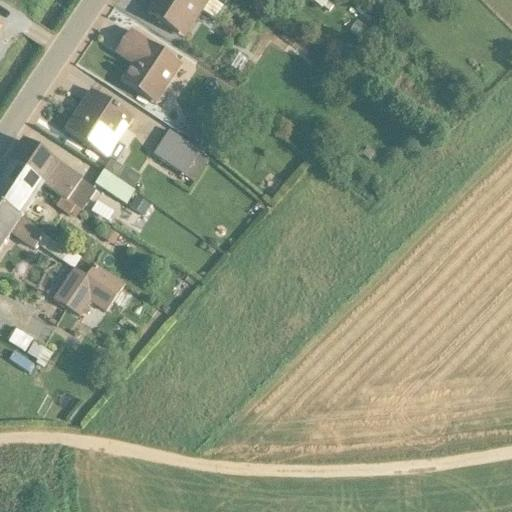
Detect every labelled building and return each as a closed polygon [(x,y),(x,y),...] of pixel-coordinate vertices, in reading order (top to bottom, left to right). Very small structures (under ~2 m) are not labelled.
[(152,0),(154,1),(145,16),(184,42),(202,15),(214,22),(222,9),(210,1),(210,0),(152,0)] [(182,68),(130,33),(115,57),(130,68),(120,84),(156,108),(182,68)] [(90,94),(64,134),(115,166),(125,151),(117,146),(133,122),(90,94)] [(207,132),(190,120),(179,137),(196,148),(207,132)] [(168,134),(152,159),(192,185),(207,162),(204,160),(205,159),(168,134)] [(58,168),(24,145),(9,166),(81,215),(93,198),(91,196),(93,191),(81,182),(81,181),(60,166),(58,168)] [(133,192),(140,180),(140,179),(124,170),(123,171),(110,163),(103,174),(133,192)] [(9,166),(0,180),(0,209),(21,223),(43,189),(9,166)] [(134,193),(103,174),(94,187),(126,208),(134,193)] [(56,198),(51,205),(67,219),(74,211),(56,198)] [(149,207),(136,199),(129,210),(143,218),(149,207)] [(96,204),(90,214),(107,224),(113,214),(96,204)] [(58,263),(64,251),(0,209),(0,255),(11,239),(33,253),(36,249),(58,263)] [(85,279),(66,312),(79,320),(90,305),(105,315),(124,288),(94,268),(85,279)] [(85,279),(73,272),(53,302),(66,312),(66,311),(85,279)] [(32,343),(16,333),(8,345),(25,356),(32,343)]
